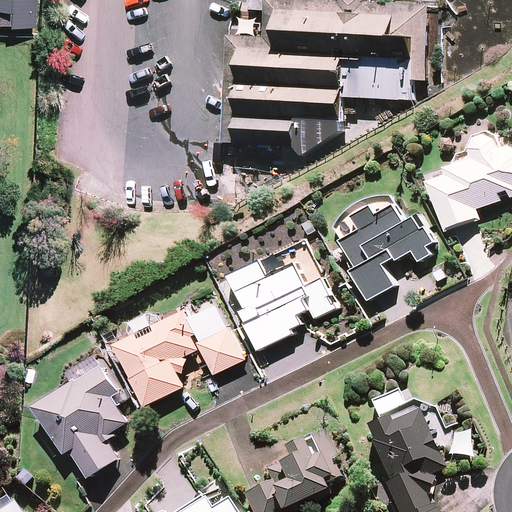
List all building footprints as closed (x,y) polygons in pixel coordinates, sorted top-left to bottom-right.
[(41,0),(0,0),(0,20),(41,22),(41,0)] [(444,0),(439,0),(238,0),(235,108),(357,112),(358,91),(441,93),(444,0)] [(511,141),(504,144),(499,127),(481,131),(485,144),(449,159),(451,167),(432,173),(447,227),(482,217),(479,207),(511,197),(511,141)] [(408,216),(400,198),(382,206),(379,198),(362,205),(369,222),(346,232),(372,295),(400,283),(390,259),(411,250),(415,261),(437,252),(420,211),(408,216)] [(322,275),(307,240),(281,251),(287,265),(274,270),(266,252),(234,266),(250,302),(244,305),(262,346),(311,325),(304,309),(314,305),(319,316),(341,306),(326,274),(322,275)] [(204,335),(190,302),(158,316),(154,305),(138,312),(144,325),(119,336),(147,400),(187,382),(180,368),(191,363),(186,352),(203,344),(215,370),(248,356),(233,322),(204,335)] [(131,396),(102,348),(72,366),(79,377),(41,400),(70,448),(75,445),(92,474),(121,456),(108,434),(132,420),(121,402),(131,396)] [(414,409),(402,383),(373,398),(378,406),(379,454),(395,485),(393,486),(405,511),(443,511),(425,476),(450,464),(420,406),(414,409)] [(287,462),(278,466),(270,470),(275,480),(248,492),(257,511),(281,511),(281,510),(331,487),(328,481),(338,477),(350,471),(330,428),(293,445),(297,454),(286,459),(287,462)] [(242,511),(233,497),(219,506),(212,495),(185,511),(175,511),(172,506),(163,511),(242,511)] [(0,511),(24,511),(17,501),(0,511)]
